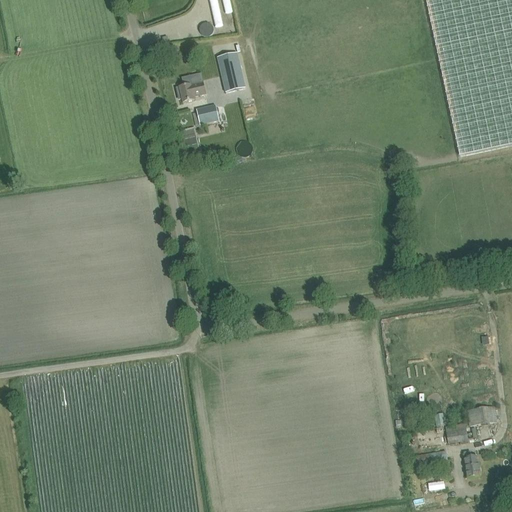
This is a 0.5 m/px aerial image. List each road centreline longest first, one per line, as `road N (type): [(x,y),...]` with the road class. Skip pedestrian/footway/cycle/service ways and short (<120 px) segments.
road 1 (unclassified): [(202,314),(130,0)]
road 2 (unclassified): [(511,277),(225,319),(202,314)]
road 3 (unclassified): [(0,370),(189,347),(202,314)]
